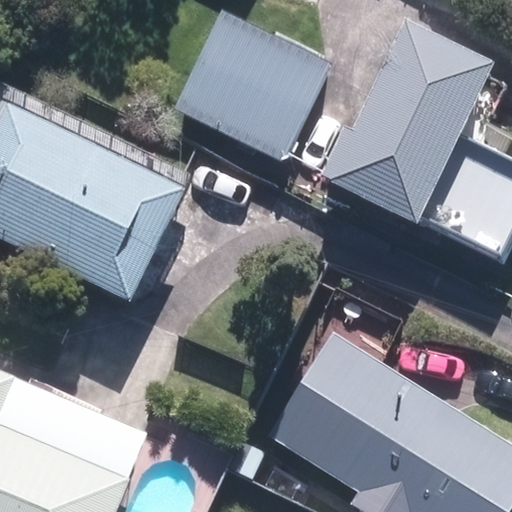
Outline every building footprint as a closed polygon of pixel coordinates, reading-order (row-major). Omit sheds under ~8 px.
[(175,114),(287,170),(337,71),(224,14),(175,114)] [(491,64),(403,21),(330,180),(329,183),(503,265),(511,245),(511,165),(456,139),(491,64)] [(0,133),(0,246),(135,313),(190,198),(11,111),(0,133)] [(511,511),(511,446),(334,336),(270,438),(358,492),(352,502),(368,511),(511,511)] [(0,511),(127,511),(137,490),(1,432),(20,388),(0,378),(0,511)]
